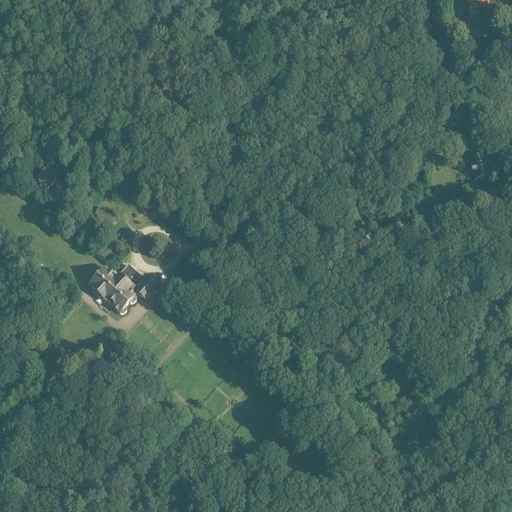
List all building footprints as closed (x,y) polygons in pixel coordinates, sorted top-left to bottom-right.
[(467,0),(469,11),(470,11),(470,16),(478,15),(478,10),(489,9),(494,9),(493,0),(467,0)] [(511,30),(500,38),(511,46),(511,30)] [(474,180),(492,175),(486,156),(464,163),(466,167),(470,166),(474,180)] [(59,171),(51,167),(37,182),(41,189),(44,187),(52,192),(53,190),(58,193),(63,188),(56,178),(59,171)] [(109,235),(118,219),(98,208),(89,224),(109,235)] [(131,232),(126,230),(121,241),(125,243),(131,232)] [(99,276),(89,287),(95,292),(95,295),(98,298),(101,298),(120,315),(124,315),(127,312),(127,308),(126,307),(129,304),(130,304),(134,304),(137,301),(137,297),(136,297),(138,294),(145,301),(152,294),(153,294),(156,294),(158,292),(158,289),(157,289),(158,287),(148,278),(137,290),(133,286),(141,277),(128,266),(116,279),(106,269),(105,270),(102,270),(99,274),(99,276)] [(500,316),(509,305),(498,297),(489,308),(500,316)] [(409,441),(404,446),(410,451),(418,442),(411,435),(407,439),(409,441)] [(429,438),(424,444),(433,452),(439,445),(435,441),(434,443),(429,438)] [(403,461),(398,466),(404,471),(413,462),(406,456),(402,460),(403,461)]
